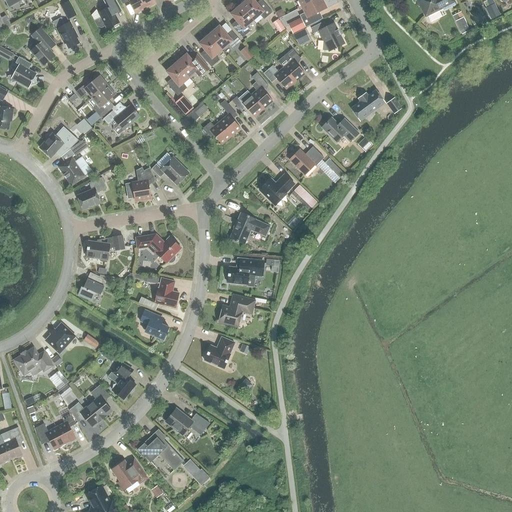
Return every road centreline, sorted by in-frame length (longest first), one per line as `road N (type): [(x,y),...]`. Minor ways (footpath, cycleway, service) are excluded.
road 1 (residential): [(47,475),(120,430),(173,362),(195,306),(203,207)]
road 2 (residential): [(224,186),(378,46),(354,0)]
road 3 (residential): [(224,186),(113,50)]
road 4 (residential): [(15,154),(56,81),(113,50)]
road 5 (residential): [(67,228),(62,285),(49,310),(0,348)]
road 6 (residential): [(67,228),(203,207)]
